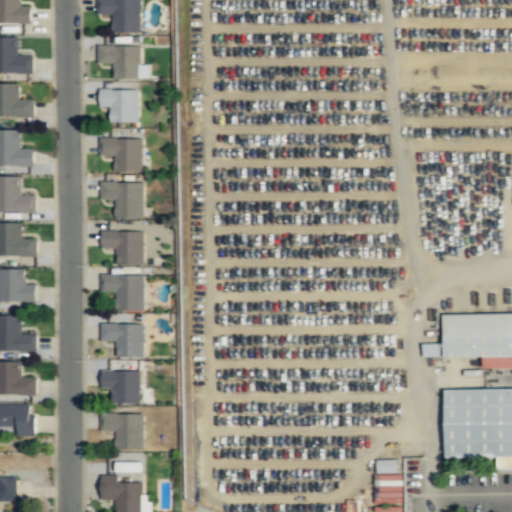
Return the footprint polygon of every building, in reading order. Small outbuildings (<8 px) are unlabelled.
[(0,0),(0,22),(31,22),(31,0),(0,0)] [(97,0),(97,13),(110,13),(110,32),(140,32),(139,0),(97,0)] [(0,73),(32,73),(32,51),(21,51),(21,37),(0,37),(0,73)] [(139,46),(97,45),(97,64),(112,65),(112,79),(148,79),(148,65),(139,65),(139,46)] [(0,116),(33,116),(33,95),(22,95),(22,83),(0,83),(0,116)] [(137,123),(137,90),(99,90),(99,108),(110,108),(110,123),(137,123)] [(0,166),(33,166),(33,148),(22,148),(22,130),(0,130),(0,166)] [(141,139),(99,139),(99,157),(114,157),(114,172),(141,172),(141,139)] [(0,211),(35,211),(35,193),(25,193),(25,175),(0,175),(0,211)] [(99,183),(99,200),(114,200),(114,220),(143,220),(143,183),(99,183)] [(0,222),(0,255),(36,255),(36,234),(25,234),(25,222),(0,222)] [(116,249),(116,265),(142,265),(142,232),(100,232),(100,249),(116,249)] [(25,269),(0,269),(0,302),(35,302),(35,280),(25,280),(25,269)] [(142,276),(100,276),(100,293),(115,293),(115,312),(142,312),(142,276)] [(511,313),(444,314),(445,344),(423,344),(423,357),(483,356),(483,366),(511,366),(511,313)] [(22,315),(0,315),(0,352),(36,353),(36,334),(22,334),(22,315)] [(142,358),(142,325),(100,325),(100,343),(116,343),(116,358),(142,358)] [(0,363),(0,396),(36,396),(36,379),(22,379),(22,363),(0,363)] [(139,405),(139,372),(100,372),(100,389),(112,389),(112,405),(139,405)] [(447,458),(497,458),(497,467),(511,467),(511,388),(446,389),(447,458)] [(34,437),(34,405),(0,405),(0,428),(14,429),(14,437),(34,437)] [(142,450),(142,415),(100,415),(100,433),(115,433),(115,450),(142,450)] [(396,459),(375,460),(375,473),(396,473),(396,459)] [(141,471),(141,461),(114,462),(114,472),(141,471)] [(0,500),(17,500),(16,476),(0,476),(0,500)] [(142,482),(119,483),(119,476),(101,476),(101,500),(114,500),(114,511),(151,511),(151,496),(142,496),(142,482)]
